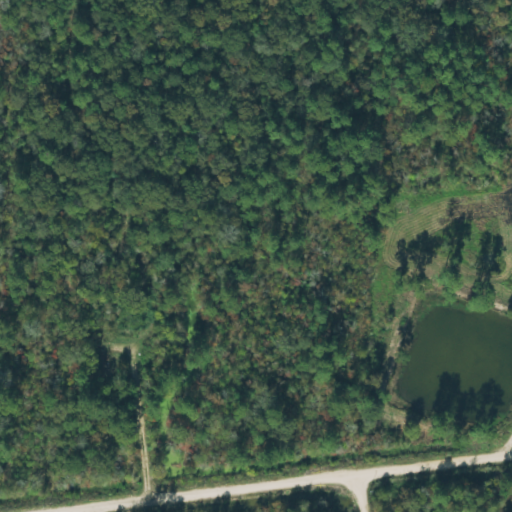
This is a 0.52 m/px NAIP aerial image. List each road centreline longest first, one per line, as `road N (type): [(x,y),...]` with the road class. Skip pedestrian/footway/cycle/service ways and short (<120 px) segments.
road 1 (residential): [(0,507),(186,472),(343,458),(511,430)]
road 2 (track): [(137,270),(186,472)]
